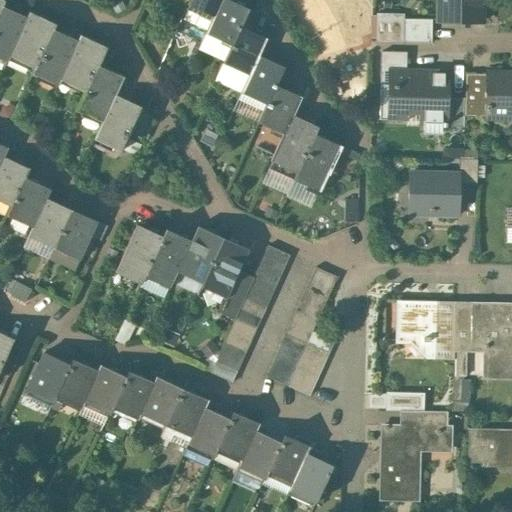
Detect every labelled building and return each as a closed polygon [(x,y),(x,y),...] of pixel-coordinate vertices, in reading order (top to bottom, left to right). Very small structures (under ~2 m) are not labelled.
[(188,0),(187,5),(212,16),(213,17),(220,0),(188,0)] [(227,0),(220,0),(213,17),(212,16),(204,34),(230,46),(231,46),(239,27),(240,27),(248,9),(227,0)] [(437,0),(437,21),(481,22),(481,0),(437,0)] [(3,1),(0,7),(0,59),(6,62),(28,12),(25,17),(1,6),(4,1),(3,1)] [(54,24),(28,12),(6,62),(9,57),(33,68),(30,73),(31,74),(54,24)] [(431,20),(403,19),(402,42),(430,43),(431,20)] [(54,24),(31,74),(56,85),(59,80),(79,36),(79,35),(76,41),(52,30),(54,24)] [(240,27),(239,27),(231,46),(230,46),(222,63),(247,75),(248,76),(257,56),(258,57),(266,39),(240,27)] [(105,47),(79,36),(59,80),(84,92),(105,47)] [(84,92),(76,110),(101,121),(93,139),(93,140),(122,77),(97,66),(105,47),(84,92)] [(258,57),(257,56),(248,76),(247,75),(239,92),(265,104),(266,104),(274,85),(275,86),(283,68),(258,57)] [(439,73),(391,71),(390,87),(391,87),(391,103),(419,104),(419,113),(426,113),(425,126),(446,127),(446,98),(447,81),(439,81),(439,73)] [(487,74),(464,74),(463,98),(463,116),(481,117),(487,111),(487,74)] [(511,78),(508,75),(487,74),(487,111),(481,117),(511,117),(511,78)] [(122,77),(93,140),(119,151),(139,107),(114,96),(122,77)] [(275,86),(274,85),(266,104),(265,104),(256,122),(282,134),(283,134),(291,115),(292,116),(300,97),(275,86)] [(463,98),(446,98),(446,127),(463,127),(463,116),(463,98)] [(292,116),(291,115),(283,134),(282,134),(269,161),(295,173),(296,173),(313,134),(314,134),(317,127),(292,116)] [(314,134),(313,134),(296,173),(295,173),(292,180),(319,192),(327,175),(328,176),(341,147),(314,134)] [(27,168),(2,156),(0,160),(0,202),(10,207),(23,177),(27,168)] [(476,159),(458,159),(457,172),(459,172),(458,183),(476,184),(476,159)] [(457,172),(437,172),(437,174),(427,173),(427,175),(411,175),(411,194),(413,194),(412,211),(427,211),(427,215),(456,216),(457,185),(458,185),(458,183),(459,172),(457,172)] [(49,189),(23,177),(10,207),(6,216),(31,227),(45,198),(49,189)] [(70,210),(45,198),(31,227),(27,237),(53,248),(70,210)] [(96,221),(70,210),(53,248),(78,260),(96,221)] [(136,225),(114,272),(140,284),(143,277),(161,236),(136,225)] [(222,238),(197,226),(190,241),(176,272),(201,284),(222,238)] [(190,241),(164,229),(161,236),(143,277),(168,288),(176,272),(190,241)] [(222,238),(201,284),(196,295),(197,296),(201,288),(225,299),(248,250),(222,238)] [(289,255),(267,245),(262,256),(284,266),(289,255)] [(284,266),(262,256),(257,267),(279,277),(284,266)] [(279,277),(257,267),(253,277),(274,287),(279,277)] [(336,277),(314,267),(309,278),(331,288),(336,277)] [(274,287),(253,277),(248,288),(270,298),(274,287)] [(331,288),(309,278),(304,289),(326,299),(331,288)] [(270,298),(248,288),(243,299),(265,308),(270,298)] [(326,299),(304,289),(299,300),(321,310),(326,299)] [(265,308),(243,299),(238,309),(260,319),(265,308)] [(321,310),(299,300),(294,311),(316,321),(321,310)] [(453,304),(397,303),(396,339),(422,340),(422,341),(425,341),(425,355),(452,356),(453,350),(453,304)] [(511,305),(453,304),(453,350),(484,350),(484,377),(511,377),(511,305)] [(260,319),(238,309),(233,320),(255,330),(260,319)] [(316,321),(294,311),(289,322),(311,332),(316,321)] [(255,330),(233,320),(228,330),(250,340),(255,330)] [(311,332),(289,322),(284,333),(306,343),(311,332)] [(250,340),(228,330),(224,341),(245,351),(250,340)] [(333,342),(311,332),(306,343),(328,352),(333,342)] [(0,333),(0,365),(12,339),(0,333)] [(306,343),(284,333),(279,344),(301,353),(306,343)] [(245,351),(224,341),(219,352),(240,362),(245,351)] [(328,352),(306,343),(301,353),(323,363),(328,352)] [(301,353),(279,344),(274,354),(296,364),(301,353)] [(240,362),(219,352),(214,362),(236,372),(240,362)] [(68,365),(43,353),(26,390),(52,402),(55,396),(69,365),(68,365)] [(323,363),(301,353),(296,364),(318,374),(323,363)] [(296,364),(274,354),(270,365),(291,375),(296,364)] [(96,371),(71,359),(68,365),(69,365),(55,396),(81,408),(83,402),(97,371),(96,371)] [(236,372),(214,362),(209,373),(231,383),(236,372)] [(318,374),(296,364),(291,375),(313,385),(318,374)] [(124,377),(99,365),(96,371),(97,371),(83,402),(109,414),(111,408),(125,377),(124,377)] [(291,375),(270,365),(265,376),(286,386),(291,375)] [(152,382),(127,371),(124,377),(125,377),(111,408),(137,420),(139,414),(153,383),(152,382)] [(313,385),(291,375),(286,386),(308,396),(313,385)] [(181,389),(155,377),(152,382),(153,383),(139,414),(164,425),(181,389)] [(471,398),(472,379),(458,378),(457,398),(471,398)] [(207,400),(181,389),(164,425),(189,437),(190,437),(203,408),(204,408),(207,400)] [(421,393),(385,393),(384,410),(404,411),(420,411),(421,393)] [(204,408),(203,408),(190,437),(189,437),(186,444),(212,456),(216,449),(215,448),(229,419),(228,419),(204,408)] [(420,411),(404,411),(404,425),(445,426),(446,412),(420,411)] [(232,412),(228,419),(229,419),(215,448),(216,449),(240,460),(241,460),(254,431),(258,424),(232,412)] [(404,425),(383,424),(381,497),(414,498),(415,448),(435,448),(435,443),(450,443),(451,426),(404,425)] [(511,429),(467,428),(466,463),(482,463),(482,467),(511,467),(511,425),(511,429)] [(254,431),(241,460),(240,460),(237,467),(263,479),(267,472),(266,472),(279,442),(254,431)] [(309,447),(282,435),(279,442),(266,472),(267,472),(291,483),(292,483),(305,454),(309,447)] [(305,454),(292,483),(291,483),(288,490),(314,502),(331,466),(305,454)]
